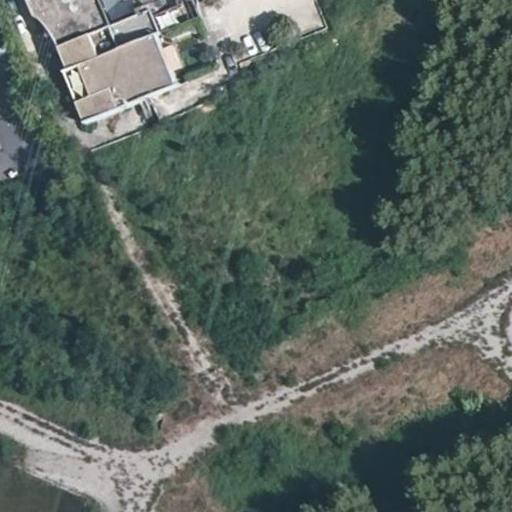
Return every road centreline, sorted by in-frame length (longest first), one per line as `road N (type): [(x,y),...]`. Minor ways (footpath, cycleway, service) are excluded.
road 1 (track): [(149,471),(237,416),(452,328)]
road 2 (track): [(84,156),(237,416)]
road 3 (unknown): [(16,0),(83,151)]
